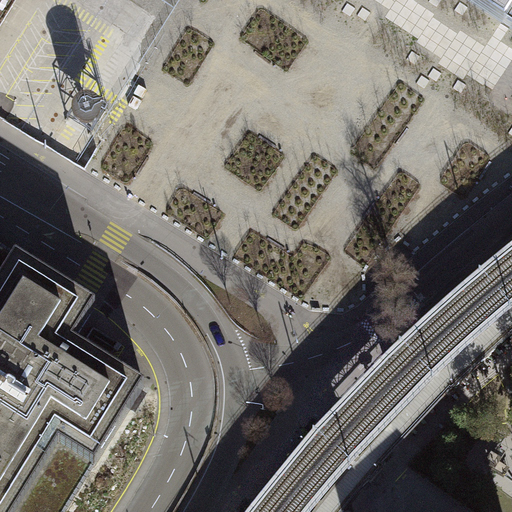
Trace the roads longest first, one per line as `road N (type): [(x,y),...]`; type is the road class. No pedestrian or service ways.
road 1 (primary): [(0,215),(143,307),(181,354),(190,427),(150,511)]
road 2 (primary): [(237,371),(222,331),(181,283),(0,162)]
road 3 (residential): [(511,216),(369,332),(309,358),(237,371)]
road 4 (primary): [(197,511),(235,429),(237,371)]
